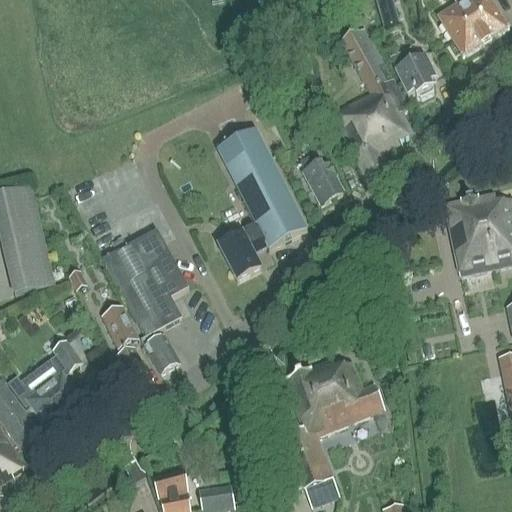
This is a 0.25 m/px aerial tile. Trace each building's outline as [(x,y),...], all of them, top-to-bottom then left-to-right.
[(399,26),(391,0),(373,0),(383,31),(399,26)] [(487,0),(471,0),(457,9),(438,21),(463,62),(509,33),(487,0)] [(329,119),(343,144),(366,188),(388,169),(384,161),(402,152),(399,147),(413,140),(402,118),(406,116),(407,113),(392,85),(364,33),(341,45),(369,98),(329,119)] [(411,51),(390,62),(396,74),(395,75),(408,100),(414,97),(416,101),(434,93),(431,86),(436,83),(425,60),(418,64),(411,51)] [(269,256),(307,236),(256,135),(218,155),(257,232),(243,239),(242,238),(218,250),(237,286),(261,274),(252,256),(266,249),(269,256)] [(315,158),(300,166),(308,180),(305,182),(320,210),(342,198),(334,183),(336,182),(329,169),(323,172),(315,158)] [(0,236),(14,298),(54,288),(31,191),(0,197),(0,236)] [(444,210),(457,279),(511,268),(511,205),(495,208),(494,201),(444,210)] [(112,281),(146,343),(141,345),(161,379),(180,368),(165,341),(154,346),(151,340),(181,324),(182,323),(171,303),(189,294),(157,236),(104,267),(112,281)] [(75,298),(88,292),(81,277),(68,283),(75,298)] [(137,406),(155,395),(135,354),(132,349),(139,346),(123,313),(103,323),(121,360),(116,363),(137,406)] [(53,357),(56,361),(21,387),(17,382),(8,389),(26,414),(30,411),(50,437),(85,410),(64,382),(82,369),(66,348),(53,357)] [(511,359),(499,362),(511,427),(511,359)] [(320,511),(340,505),(332,484),(333,484),(317,441),(385,414),(375,390),(363,395),(352,367),(335,373),(332,366),(285,386),(303,433),(284,440),(305,494),(310,511),(320,511)] [(0,386),(0,425),(21,455),(42,440),(14,402),(2,385),(0,386)] [(0,503),(3,502),(0,498),(0,491),(13,483),(11,480),(24,472),(0,434),(0,503)] [(160,506),(161,511),(190,511),(185,475),(152,484),(159,506),(160,506)] [(201,511),(234,511),(231,490),(199,495),(201,511)]
